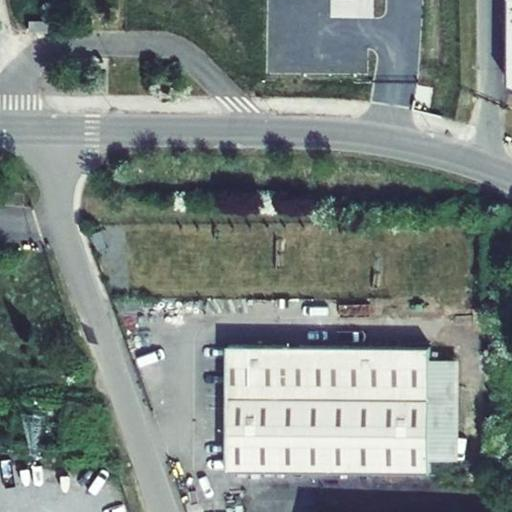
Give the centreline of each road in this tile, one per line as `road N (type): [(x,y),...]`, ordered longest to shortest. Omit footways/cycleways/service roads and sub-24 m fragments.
road 1 (unclassified): [(511,178),(339,135),(52,130)]
road 2 (residential): [(161,511),(58,212),(52,130)]
